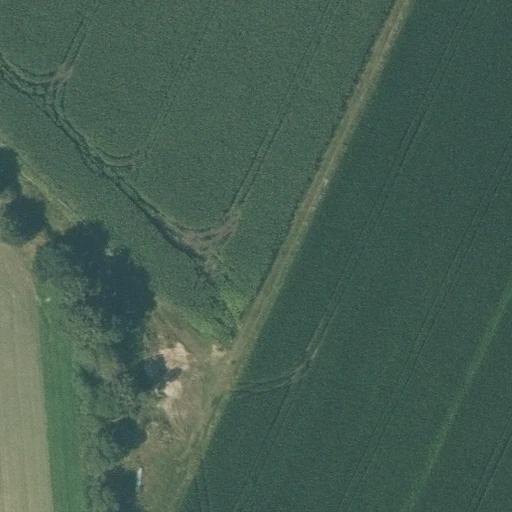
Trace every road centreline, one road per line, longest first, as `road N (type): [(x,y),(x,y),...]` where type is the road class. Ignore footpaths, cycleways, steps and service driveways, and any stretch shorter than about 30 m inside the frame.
road 1 (track): [(166,511),(403,0)]
road 2 (track): [(226,373),(206,343),(114,268),(0,153)]
